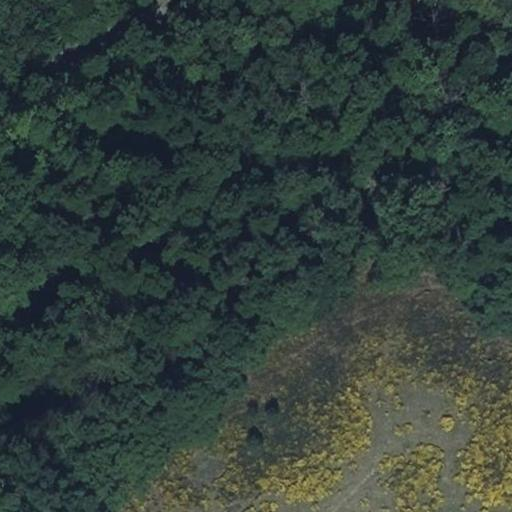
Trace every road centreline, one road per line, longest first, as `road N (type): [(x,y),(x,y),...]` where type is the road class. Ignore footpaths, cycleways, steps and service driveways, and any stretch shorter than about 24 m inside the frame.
road 1 (track): [(184,0),(0,94)]
road 2 (track): [(511,89),(444,11),(413,0)]
